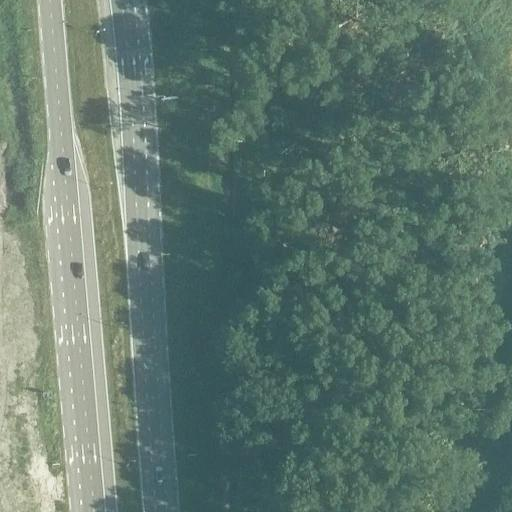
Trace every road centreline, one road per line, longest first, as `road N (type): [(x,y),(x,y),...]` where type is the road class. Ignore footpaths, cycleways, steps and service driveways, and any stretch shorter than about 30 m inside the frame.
road 1 (secondary): [(46,0),(89,511)]
road 2 (secondary): [(158,511),(118,0)]
